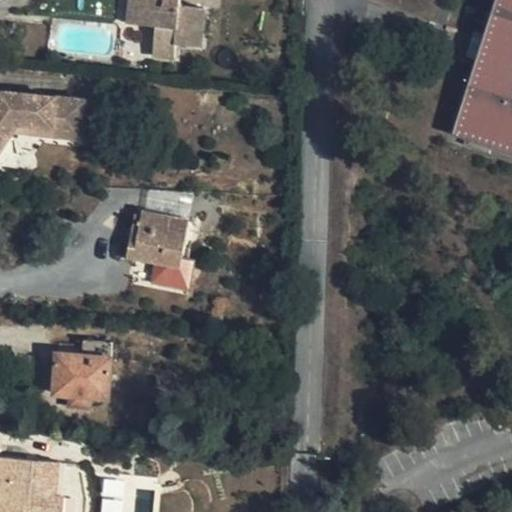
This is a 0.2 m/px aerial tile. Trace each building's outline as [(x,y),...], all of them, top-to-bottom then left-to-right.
[(141,24),(143,0),(131,0),(129,23),(141,24)] [(143,0),(141,24),(157,25),(154,55),(176,57),(178,43),(202,46),(206,8),(182,5),(181,0),(143,0)] [(511,0),(498,0),(455,130),(511,148),(511,0)] [(55,127),(84,130),(87,99),(5,91),(0,90),(0,152),(15,131),(54,135),(55,127)] [(55,127),(54,135),(83,138),(84,130),(55,127)] [(136,214),(128,256),(182,267),(191,220),(144,211),(143,215),(136,214)] [(90,395),(109,397),(113,357),(114,341),(85,338),(83,355),(59,353),(56,393),(72,394),(71,405),(89,407),(90,395)] [(0,456),(0,511),(64,511),(66,496),(58,495),(61,461),(0,456)]
